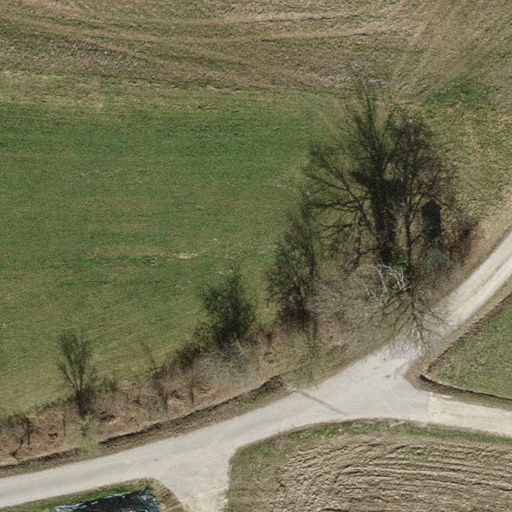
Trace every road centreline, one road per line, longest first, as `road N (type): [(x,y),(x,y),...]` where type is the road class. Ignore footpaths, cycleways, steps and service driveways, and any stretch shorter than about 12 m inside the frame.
road 1 (track): [(345,394),(411,348),(511,253)]
road 2 (track): [(0,494),(186,450)]
road 3 (track): [(186,450),(345,394)]
road 4 (track): [(345,394),(511,421)]
